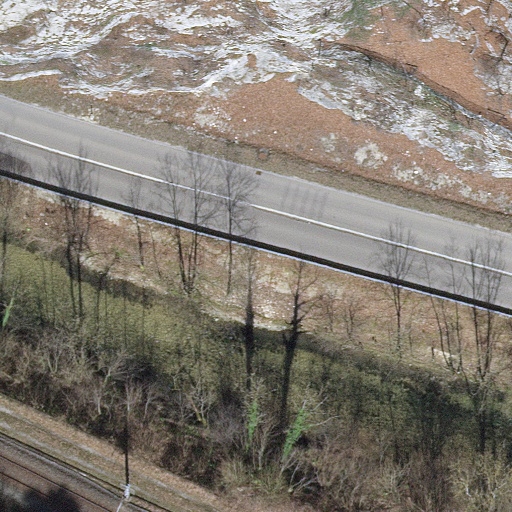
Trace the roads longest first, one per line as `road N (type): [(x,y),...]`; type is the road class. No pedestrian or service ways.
road 1 (primary): [(0,132),(511,274)]
road 2 (track): [(0,401),(225,511)]
